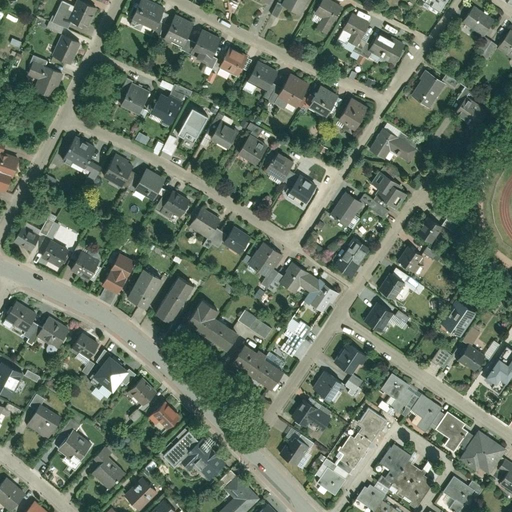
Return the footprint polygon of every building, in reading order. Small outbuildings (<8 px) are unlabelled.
[(85,26),(95,6),(83,0),(74,0),(72,6),(61,1),(51,20),(67,28),(71,20),(85,26)] [(153,28),(162,6),(147,0),(134,0),(128,18),(153,28)] [(303,0),(283,0),(281,5),(296,13),(303,0)] [(335,0),(318,0),(313,12),(322,16),(317,27),(328,32),(333,21),(335,22),(344,4),(335,0)] [(440,12),(446,0),(424,0),(423,2),(440,12)] [(495,20),(474,6),(463,23),(484,37),(495,20)] [(370,23),(351,12),(342,28),(351,33),(347,41),(354,45),(359,37),(362,38),(370,23)] [(191,28),(168,19),(160,37),(184,46),(191,28)] [(377,29),(366,49),(394,64),(405,44),(377,29)] [(511,30),(510,30),(498,49),(511,57),(511,30)] [(71,65),(82,42),(62,33),(52,56),(71,65)] [(210,58),(217,44),(195,34),(188,49),(210,58)] [(490,41),(479,52),(484,56),(495,45),(490,41)] [(236,76),(246,57),(226,47),(216,67),(236,76)] [(355,58),(357,52),(351,50),(349,55),(355,58)] [(52,100),(63,75),(45,67),(47,62),(33,56),(29,66),(32,67),(28,76),(37,80),(33,91),(52,100)] [(266,91),(274,76),(255,66),(247,80),(266,91)] [(447,81),(427,69),(411,94),(431,107),(447,81)] [(309,82),(290,72),(277,95),(296,105),(309,82)] [(170,89),(172,84),(160,79),(158,85),(170,89)] [(245,80),(241,88),(250,92),(254,84),(245,80)] [(120,103),(139,112),(149,90),(131,81),(120,103)] [(320,85),(309,105),(327,114),(338,95),(320,85)] [(149,113),(170,123),(180,103),(159,93),(149,113)] [(486,106),(466,94),(455,111),(475,123),(486,106)] [(351,97),(339,117),(355,127),(367,107),(351,97)] [(196,137),(208,115),(193,107),(179,134),(185,137),(188,132),(196,137)] [(210,137),(226,147),(238,128),(221,119),(210,137)] [(385,158),(390,150),(409,162),(417,147),(383,126),(369,149),(385,158)] [(171,154),(177,137),(166,133),(160,150),(171,154)] [(239,151),(257,162),(268,144),(250,133),(239,151)] [(82,168),(95,145),(74,134),(61,157),(82,168)] [(151,151),(157,153),(161,142),(155,140),(151,151)] [(0,188),(6,191),(10,176),(14,177),(20,157),(2,152),(5,143),(0,141),(0,188)] [(282,178),(293,160),(277,150),(266,167),(282,178)] [(104,172),(121,184),(134,162),(116,152),(104,172)] [(134,185),(153,196),(165,176),(146,165),(134,185)] [(402,181),(380,167),(370,182),(380,189),(376,195),(397,208),(408,191),(399,185),(402,181)] [(306,200),(317,183),(300,173),(289,190),(306,200)] [(173,210),(181,215),(190,197),(172,187),(169,191),(165,189),(154,208),(169,216),(173,210)] [(345,190),(330,213),(347,225),(363,201),(345,190)] [(201,206),(189,225),(207,236),(203,242),(209,247),(212,242),(218,246),(222,240),(227,232),(215,224),(219,217),(201,206)] [(428,216),(418,231),(432,239),(441,225),(428,216)] [(24,221),(15,240),(31,249),(41,230),(24,221)] [(239,252),(250,235),(233,223),(227,232),(222,240),(239,252)] [(370,247),(354,236),(334,266),(350,277),(370,247)] [(51,238),(42,255),(61,265),(70,248),(51,238)] [(267,274),(282,252),(264,240),(249,261),(267,274)] [(409,244),(400,257),(412,266),(422,254),(409,244)] [(422,251),(435,260),(439,254),(426,245),(422,251)] [(81,248),(70,268),(89,278),(100,258),(81,248)] [(135,258),(119,250),(111,267),(126,275),(135,258)] [(301,284),(309,290),(318,276),(293,259),(279,280),(296,291),(301,284)] [(143,266),(129,295),(146,304),(161,274),(143,266)] [(126,275),(111,267),(103,284),(118,291),(126,275)] [(391,274),(380,289),(393,298),(404,283),(391,274)] [(179,275),(155,311),(170,320),(194,284),(179,275)] [(311,302),(323,310),(330,300),(333,302),(340,292),(324,282),(311,302)] [(187,320),(226,348),(239,330),(215,314),(220,307),(203,296),(187,320)] [(38,310),(16,297),(5,317),(25,329),(23,332),(28,335),(36,321),(33,319),(38,310)] [(378,301),(365,319),(379,329),(393,311),(378,301)] [(441,323),(458,334),(473,312),(456,301),(441,323)] [(237,318),(263,338),(271,328),(244,308),(237,318)] [(42,324),(36,321),(28,335),(26,338),(32,342),(37,333),(58,345),(69,325),(48,312),(42,324)] [(291,353),(310,326),(300,319),(280,346),(291,353)] [(99,339),(83,328),(71,347),(87,357),(99,339)] [(348,339),(335,360),(351,370),(364,349),(348,339)] [(486,350),(468,340),(458,358),(475,368),(486,350)] [(245,341),(232,358),(251,372),(264,355),(245,341)] [(511,372),(511,345),(506,341),(486,372),(495,379),(499,373),(508,379),(511,372)] [(439,345),(430,361),(442,368),(451,352),(439,345)] [(264,355),(251,372),(270,386),(283,369),(264,355)] [(127,370),(110,357),(97,374),(94,372),(90,377),(92,378),(90,381),(107,395),(127,370)] [(2,359),(0,362),(0,389),(9,394),(22,370),(2,359)] [(86,373),(92,361),(86,359),(81,371),(86,373)] [(23,375),(37,380),(39,374),(25,369),(23,375)] [(325,371),(315,386),(330,397),(341,382),(325,371)] [(409,384),(390,371),(379,387),(392,396),(386,405),(398,413),(404,404),(411,408),(419,396),(407,388),(409,384)] [(343,384),(348,387),(346,391),(352,395),(362,379),(350,372),(343,384)] [(157,389),(142,374),(127,390),(142,404),(157,389)] [(421,392),(419,396),(411,408),(409,411),(415,415),(411,422),(425,431),(429,425),(435,428),(445,413),(439,409),(441,406),(421,392)] [(304,396),(292,415),(307,424),(311,419),(323,427),(332,413),(304,396)] [(180,412),(165,398),(150,413),(166,428),(180,412)] [(26,423),(48,436),(62,414),(40,401),(26,423)] [(357,432),(370,441),(378,429),(380,431),(385,425),(382,423),(385,419),(367,407),(362,415),(359,419),(357,418),(355,422),(361,426),(357,432)] [(127,415),(132,420),(139,413),(135,408),(127,415)] [(446,411),(445,413),(435,428),(448,437),(443,445),(453,451),(459,443),(466,432),(467,430),(461,427),(464,422),(446,411)] [(57,446),(77,460),(92,440),(73,425),(57,446)] [(188,428),(162,453),(175,466),(182,459),(189,466),(194,461),(209,477),(226,460),(202,435),(199,439),(188,428)] [(466,432),(459,443),(465,447),(458,458),(475,470),(478,466),(489,474),(506,449),(477,430),(472,437),(466,432)] [(344,454),(332,471),(344,479),(360,457),(362,459),(367,453),(364,451),(370,441),(357,432),(354,437),(350,434),(341,446),(339,445),(337,449),(344,454)] [(281,454),(294,464),(306,447),(293,437),(281,454)] [(392,483),(407,461),(411,455),(393,443),(379,463),(389,470),(384,477),(392,483)] [(91,470),(109,486),(125,469),(109,453),(111,450),(104,444),(94,456),(99,461),(91,470)] [(389,489),(416,507),(433,482),(423,475),(426,471),(421,468),(420,470),(407,461),(392,483),(389,489)] [(497,483),(511,492),(511,466),(509,465),(497,483)] [(326,466),(315,482),(333,495),(344,479),(332,471),(326,466)] [(245,511),(261,496),(238,472),(224,485),(234,494),(217,510),(219,511),(245,511)] [(6,474),(0,481),(0,499),(10,508),(25,490),(6,474)] [(124,493),(138,508),(157,488),(143,474),(124,493)] [(458,511),(474,488),(453,475),(442,492),(454,500),(450,507),(457,511),(458,511)] [(364,485),(355,498),(374,511),(382,500),(386,495),(371,484),(369,488),(364,485)] [(176,511),(177,511),(163,497),(148,511),(176,511)] [(51,511),(35,498),(22,511),(51,511)] [(399,511),(382,500),(374,511),(373,511),(399,511)] [(277,511),(267,502),(256,511),(277,511)]
